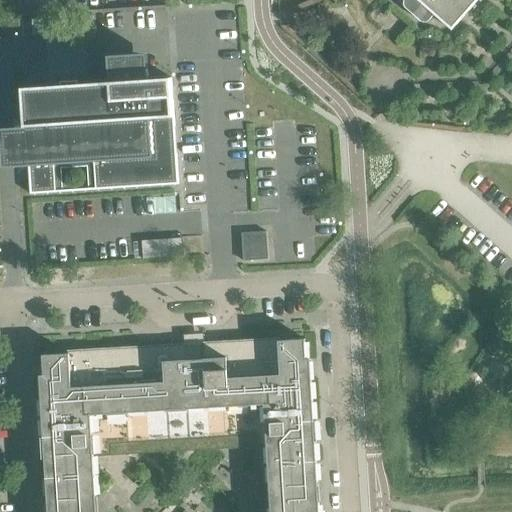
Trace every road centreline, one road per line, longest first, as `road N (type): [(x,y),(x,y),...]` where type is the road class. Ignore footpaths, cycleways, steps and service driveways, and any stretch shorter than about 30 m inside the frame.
road 1 (residential): [(348,511),(336,301),(317,283),(242,288)]
road 2 (residential): [(16,302),(29,511)]
road 3 (residential): [(138,293),(163,321),(218,319),(242,288)]
road 4 (residential): [(138,293),(16,302)]
